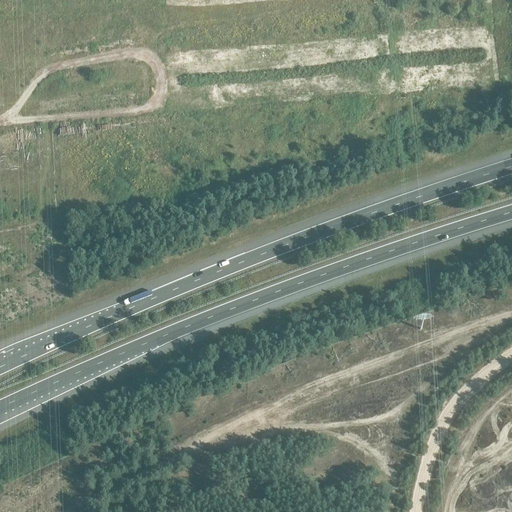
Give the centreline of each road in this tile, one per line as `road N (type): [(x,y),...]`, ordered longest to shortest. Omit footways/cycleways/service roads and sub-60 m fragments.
road 1 (motorway): [(0,411),(279,291),(511,213)]
road 2 (motorway): [(511,166),(270,250),(0,361)]
road 3 (track): [(68,511),(266,404),(511,312)]
road 4 (track): [(170,461),(262,430),(324,426),(365,449),(419,499)]
road 5 (track): [(511,354),(470,387),(439,429),(416,511)]
road 6 (track): [(453,406),(324,426)]
